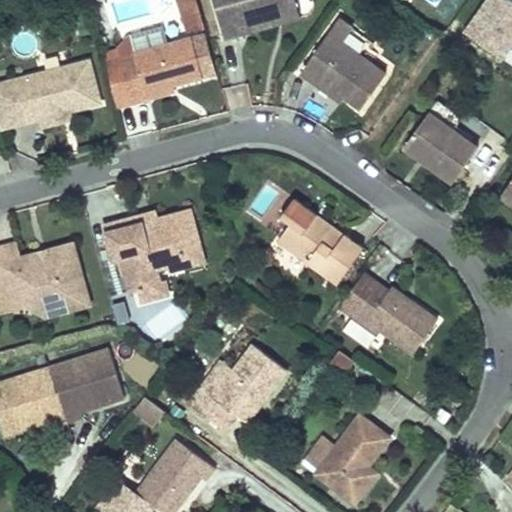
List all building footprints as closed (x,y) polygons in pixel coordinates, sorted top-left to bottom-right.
[(202,21),(195,0),(186,0),(178,3),(186,26),(202,21)] [(297,7),(295,0),(213,0),(224,38),(240,33),(238,24),(297,7)] [(511,46),(511,0),(483,0),(464,28),(505,57),(511,46)] [(240,33),(300,17),(297,7),(238,24),(240,33)] [(387,73),(364,57),(343,42),(353,27),(339,18),(301,72),(317,84),(321,79),(345,96),(362,108),(387,73)] [(168,43),(163,26),(130,35),(135,53),(168,43)] [(203,77),(192,37),(168,43),(135,53),(130,35),(128,36),(118,50),(132,102),(149,98),(148,92),(173,85),(203,77)] [(100,103),(89,60),(0,83),(0,127),(0,129),(41,118),(42,118),(41,114),(67,107),(68,111),(69,111),(100,103)] [(345,96),(321,79),(317,84),(342,101),(345,96)] [(149,98),(174,91),(173,85),(148,92),(149,98)] [(463,117),(438,100),(430,112),(454,129),(463,117)] [(71,119),(69,111),(68,111),(67,107),(41,114),(42,118),(41,118),(43,126),(71,119)] [(479,147),(454,129),(430,112),(405,148),(419,158),(422,154),(428,158),(426,163),(454,182),(479,147)] [(428,158),(422,154),(419,158),(426,163),(428,158)] [(511,181),(500,197),(511,205),(511,181)] [(364,247),(345,233),(343,236),(333,229),(335,226),(295,197),(281,216),(291,223),(278,241),(338,284),(364,247)] [(157,264),(162,263),(166,265),(166,266),(168,265),(185,261),(186,266),(204,261),(190,210),(156,219),(150,221),(151,223),(142,226),(142,223),(141,223),(106,233),(114,259),(121,257),(131,291),(138,289),(144,287),(142,280),(158,276),(157,272),(155,273),(155,269),(154,268),(157,264)] [(156,219),(154,212),(139,216),(141,223),(142,223),(142,226),(151,223),(150,221),(156,219)] [(345,233),(335,226),(333,229),(343,236),(345,233)] [(90,305),(73,243),(45,250),(47,255),(40,257),(38,252),(19,257),(15,242),(0,246),(0,297),(22,291),(26,306),(49,299),(57,304),(59,313),(90,305)] [(186,266),(185,261),(168,265),(170,270),(186,266)] [(438,320),(392,286),(389,290),(364,273),(340,307),(365,325),(368,321),(381,330),(414,353),(438,320)] [(168,293),(164,280),(160,281),(158,275),(158,276),(142,280),(144,287),(138,289),(141,301),(168,293)] [(26,306),(22,291),(0,297),(0,309),(1,313),(26,306)] [(59,313),(57,304),(49,299),(26,306),(45,317),(59,313)] [(169,301),(143,326),(157,340),(183,316),(169,301)] [(381,330),(368,321),(365,325),(378,335),(381,330)] [(248,423),(288,369),(253,343),(234,368),(213,397),(202,388),(189,404),(226,431),(237,415),(248,423)] [(125,397),(109,348),(0,382),(0,417),(5,434),(27,427),(25,421),(47,414),(49,420),(51,426),(83,417),(81,410),(79,404),(101,397),(103,404),(125,397)] [(344,373),(354,359),(340,349),(329,363),(344,373)] [(213,397),(234,368),(222,359),(202,388),(213,397)] [(165,411),(145,396),(134,410),(155,425),(165,411)] [(103,404),(101,397),(79,404),(81,410),(103,404)] [(49,420),(47,414),(25,421),(27,427),(49,420)] [(378,473),(369,466),(390,437),(360,414),(336,446),(320,468),(316,473),(355,503),(378,473)] [(320,468),(336,446),(322,436),(306,458),(320,468)] [(103,511),(148,511),(154,505),(163,511),(175,511),(202,477),(207,481),(216,468),(177,438),(128,504),(111,491),(98,508),(103,511)] [(11,447),(27,472),(39,464),(24,439),(11,447)]
